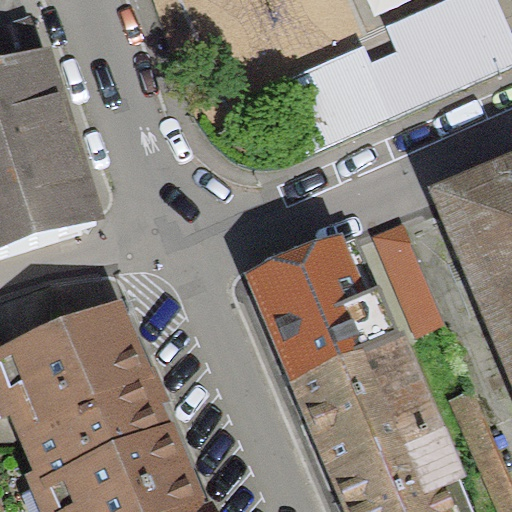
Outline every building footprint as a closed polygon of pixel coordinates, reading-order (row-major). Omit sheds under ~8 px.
[(325,148),(511,76),(511,20),(504,0),(469,0),(392,30),(398,46),(300,83),(325,148)] [(0,250),(97,217),(33,28),(0,39),(0,250)] [(511,164),(435,197),(511,379),(511,164)] [(374,219),(419,326),(442,317),(396,209),(374,219)] [(251,273),(293,375),(393,335),(373,287),(353,295),(331,240),(251,273)] [(0,352),(0,362),(65,511),(71,511),(176,467),(106,307),(0,352)] [(419,326),(461,425),(484,416),(442,317),(419,326)] [(412,381),(393,335),(293,375),(334,476),(412,444),(390,390),(412,381)] [(0,500),(5,511),(65,511),(0,362),(0,500)] [(461,425),(498,511),(511,511),(511,483),(484,416),(461,425)] [(436,434),(412,444),(334,476),(348,511),(445,511),(435,486),(454,479),(436,434)] [(195,511),(176,467),(71,511),(195,511)]
